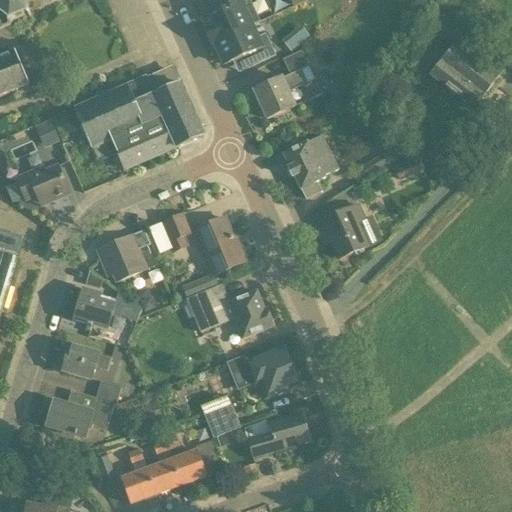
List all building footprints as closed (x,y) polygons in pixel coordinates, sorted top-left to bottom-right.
[(0,0),(0,97),(11,93),(24,87),(27,86),(14,54),(8,56),(5,48),(0,50),(0,28),(9,25),(10,20),(24,14),(28,18),(30,15),(27,12),(28,0),(0,0)] [(204,21),(204,22),(250,0),(202,0),(211,18),(204,21)] [(253,0),(250,0),(204,22),(208,29),(204,31),(211,45),(260,22),(250,1),(253,0)] [(260,23),(260,22),(211,45),(211,46),(214,44),(225,66),(247,56),(252,68),(276,57),(266,35),(257,39),(251,27),(260,23)] [(296,36),(285,45),(292,54),(303,45),(296,36)] [(503,73),(461,39),(431,76),(473,110),(503,73)] [(294,108),(287,94),(314,81),(301,53),(283,61),(290,76),(254,92),(260,106),(258,107),(263,117),(265,116),(267,121),(294,108)] [(165,71),(74,110),(86,136),(62,146),(69,162),(93,151),(97,161),(108,156),(103,145),(111,141),(117,156),(114,157),(120,169),(123,168),(125,171),(176,149),(178,147),(198,139),(202,131),(181,85),(173,89),(165,71)] [(35,129),(41,143),(57,136),(50,122),(35,129)] [(290,169),(288,169),(293,179),(295,179),(306,201),(344,181),(322,137),(283,156),(290,169)] [(395,162),(389,152),(351,174),(357,184),(395,162)] [(415,153),(398,161),(399,164),(393,167),(400,183),(424,172),(415,153)] [(43,169),(15,181),(25,203),(36,198),(40,208),(70,196),(58,168),(45,173),(43,169)] [(328,236),(339,261),(367,249),(358,226),(365,223),(358,207),(315,225),(321,239),(328,236)] [(184,238),(191,236),(183,216),(149,231),(160,256),(172,251),(174,254),(188,248),(184,238)] [(239,244),(235,246),(224,220),(195,232),(214,277),(247,263),(239,244)] [(117,284),(157,267),(148,247),(150,246),(144,232),(97,252),(108,278),(113,276),(117,284)] [(11,285),(10,284),(23,240),(0,233),(0,320),(4,308),(10,286),(10,287),(11,285)] [(87,287),(101,291),(103,283),(91,273),(87,287)] [(264,311),(257,293),(230,304),(222,285),(186,300),(201,335),(234,321),(243,341),(274,328),(266,311),(264,311)] [(101,297),(82,291),(73,321),(83,324),(83,326),(87,327),(88,326),(104,330),(111,306),(99,303),(101,297)] [(141,312),(123,297),(116,316),(137,323),(141,312)] [(148,300),(139,303),(143,314),(151,310),(148,300)] [(107,375),(112,360),(69,348),(62,373),(92,382),(95,371),(107,375)] [(246,365),(243,358),(227,364),(238,390),(253,384),(254,388),(260,386),(266,400),(298,387),(282,350),(246,365)] [(101,384),(96,402),(114,407),(117,407),(121,391),(101,384)] [(201,408),(212,438),(240,427),(228,398),(201,408)] [(114,407),(96,402),(92,415),(54,404),(46,429),(85,440),(88,429),(107,434),(114,407)] [(263,430),(245,436),(253,461),(277,454),(277,456),(294,451),(293,448),(310,443),(306,430),(307,427),(305,422),(303,421),(301,416),(268,426),(271,434),(265,436),(263,430)] [(165,442),(168,452),(180,448),(177,438),(165,442)] [(156,457),(168,452),(165,442),(152,446),(156,457)] [(145,463),(141,451),(128,456),(132,468),(145,463)] [(198,453),(172,462),(182,488),(207,478),(198,453)] [(118,484),(110,462),(97,466),(105,489),(118,484)] [(182,488),(172,462),(147,471),(156,497),(182,488)] [(254,469),(244,472),(248,483),(258,480),(254,469)] [(130,506),(156,497),(147,471),(121,481),(130,506)] [(27,505),(25,511),(68,511),(71,502),(45,496),(42,509),(27,505)]
